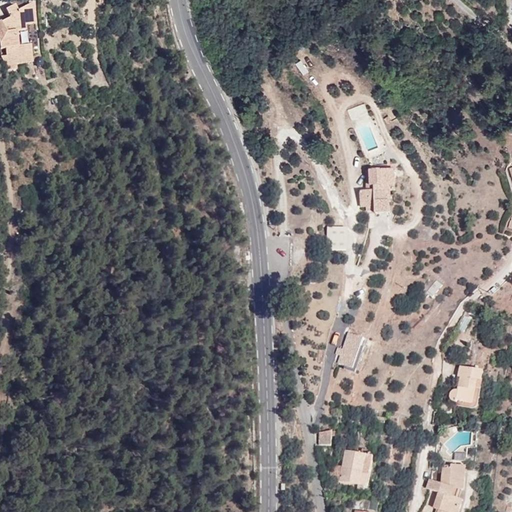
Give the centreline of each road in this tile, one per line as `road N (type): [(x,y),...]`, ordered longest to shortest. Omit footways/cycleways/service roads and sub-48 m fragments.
road 1 (track): [(274,299),(284,231),(277,148),(283,133),(297,135),(327,183),(349,240),(321,394),(306,427)]
road 2 (track): [(0,435),(15,316),(14,216),(0,119)]
road 3 (tertiary): [(179,0),(253,195),(262,281)]
road 4 (residential): [(262,281),(285,327),(323,511)]
road 5 (tertiary): [(262,281),(267,511)]
